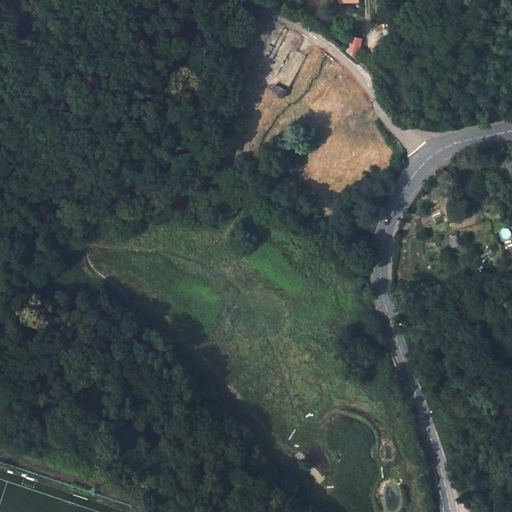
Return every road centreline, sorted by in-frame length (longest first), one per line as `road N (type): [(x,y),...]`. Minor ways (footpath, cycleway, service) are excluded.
road 1 (tertiary): [(430,156),(387,224),(380,277),(450,511)]
road 2 (residential): [(261,9),(340,53),(398,132),(430,156)]
